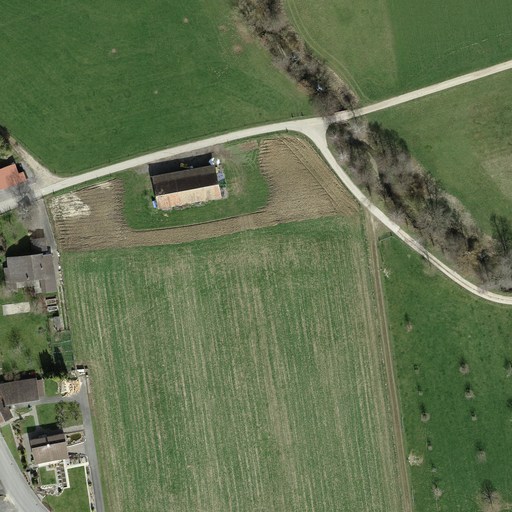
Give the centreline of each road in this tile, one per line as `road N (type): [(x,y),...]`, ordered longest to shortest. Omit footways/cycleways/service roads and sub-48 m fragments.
road 1 (track): [(0,137),(54,186),(253,131),(324,122),(511,63)]
road 2 (track): [(406,511),(371,209)]
road 3 (track): [(308,124),(371,209),(466,285),(511,302)]
